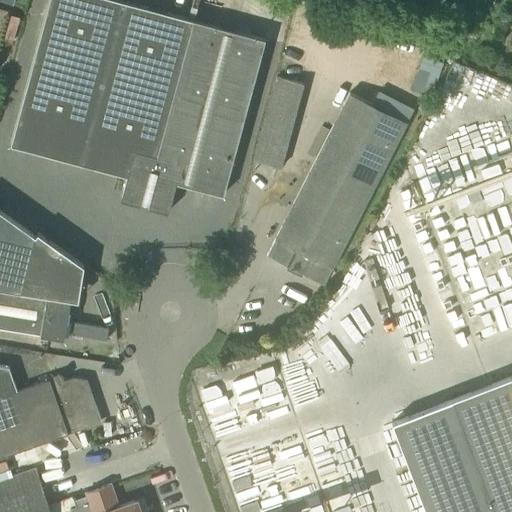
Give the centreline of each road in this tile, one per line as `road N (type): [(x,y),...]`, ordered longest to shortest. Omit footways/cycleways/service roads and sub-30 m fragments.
road 1 (unknown): [(168,311),(242,199),(319,44)]
road 2 (unknown): [(168,311),(133,250),(0,162)]
road 3 (unclassified): [(205,511),(169,414),(168,311)]
road 4 (unknown): [(184,455),(361,395)]
road 5 (unknown): [(361,395),(511,335)]
road 6 (unknown): [(361,395),(404,511)]
